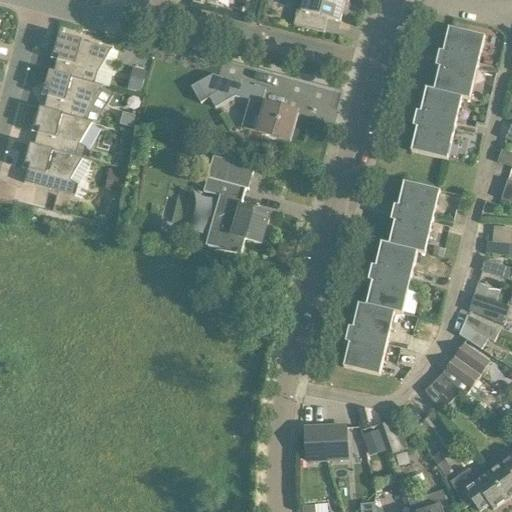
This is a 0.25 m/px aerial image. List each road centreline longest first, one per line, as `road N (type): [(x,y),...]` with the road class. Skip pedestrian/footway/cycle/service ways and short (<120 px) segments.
road 1 (residential): [(279,511),(279,432),(371,71)]
road 2 (residential): [(371,71),(171,10),(149,11)]
